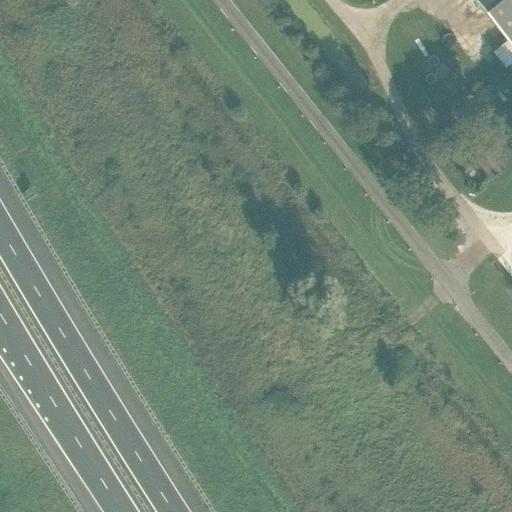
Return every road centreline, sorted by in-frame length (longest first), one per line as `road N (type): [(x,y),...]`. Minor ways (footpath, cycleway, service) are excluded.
road 1 (unclassified): [(511,361),(221,0)]
road 2 (motorway): [(166,511),(0,235)]
road 3 (motorway): [(0,320),(121,511)]
